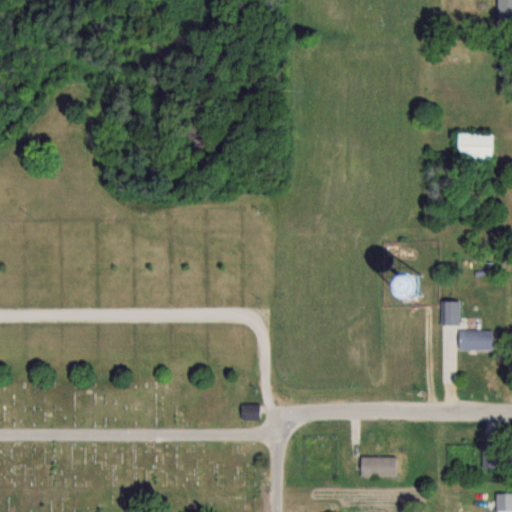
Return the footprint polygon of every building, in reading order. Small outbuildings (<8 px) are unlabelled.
[(511,0),(495,0),(495,26),(511,25),(511,0)] [(492,133),(454,133),(454,158),(492,158),(492,133)] [(374,276),(363,284),(373,297),(384,290),(374,276)] [(440,325),(457,325),(457,302),(440,302),(440,325)] [(492,350),(492,330),(456,330),(456,350),(492,350)] [(239,419),(260,419),(260,404),(239,404),(239,419)] [(396,457),(359,457),(359,477),(396,477),(396,457)]
